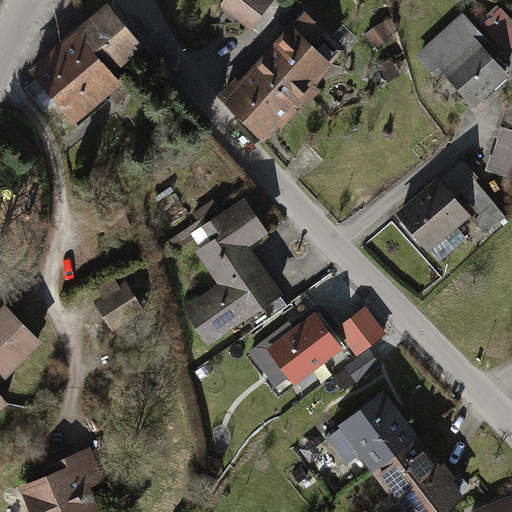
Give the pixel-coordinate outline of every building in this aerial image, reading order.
[(279,0),(226,0),(225,3),(255,28),(279,0)] [(511,10),(508,6),(489,25),(511,49),(511,10)] [(116,8),(37,70),(80,124),(129,85),(115,67),(144,43),(116,8)] [(511,66),(511,58),(471,12),(422,54),(436,70),(444,63),(475,99),(511,66)] [(348,54),(306,14),(229,95),(271,135),(348,54)] [(511,123),(507,122),(494,168),(511,172),(511,123)] [(479,179),(466,163),(406,213),(444,258),(473,234),(463,223),(475,213),(460,195),(470,188),(479,179)] [(509,214),(479,179),(470,188),(489,210),(478,219),(489,231),(509,214)] [(278,227),(257,196),(217,222),(226,235),(203,250),(226,283),(193,305),(215,339),(287,290),(255,243),(278,227)] [(126,284),(100,302),(118,327),(144,308),(126,284)] [(0,374),(49,334),(14,292),(0,304),(0,404),(15,392),(0,374)] [(343,315),(362,347),(390,330),(371,299),(343,315)] [(340,346),(314,314),(271,349),(297,381),(340,346)] [(365,371),(383,362),(377,349),(359,357),(365,371)] [(387,473),(433,437),(395,389),(333,438),(351,462),(369,449),(387,473)] [(433,437),(387,473),(418,511),(446,511),(474,490),(433,437)] [(71,467),(32,484),(43,511),(107,511),(94,480),(107,474),(96,447),(67,459),(71,467)] [(511,511),(511,497),(474,510),(474,511),(511,511)]
